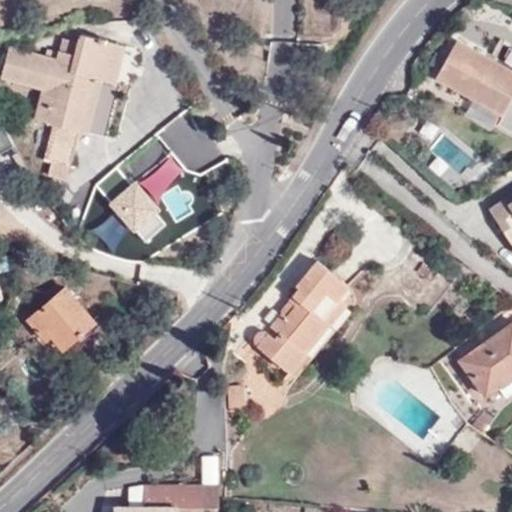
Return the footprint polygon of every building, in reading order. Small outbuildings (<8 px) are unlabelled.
[(54,126),(46,161),(69,167),(79,132),(106,138),(120,87),(114,85),(125,47),(79,34),(76,42),(62,39),(57,59),(11,47),(3,82),(43,94),(35,120),(54,126)] [(511,71),(456,41),(436,80),(501,115),(499,120),(511,127),(511,126),(511,71)] [(0,151),(14,145),(0,117),(0,151)] [(511,191),(490,206),(511,238),(511,191)] [(286,315),(281,312),(271,324),(280,331),(275,337),(269,330),(265,329),(258,330),(254,334),(255,341),(291,371),(347,303),(340,297),(350,285),(317,258),(297,283),(300,286),(289,298),(291,299),(295,303),(286,315)] [(63,348),(96,320),(64,285),(26,317),(45,338),(50,334),(63,348)] [(291,299),(281,312),(286,315),(295,303),(291,299)] [(483,395),(511,375),(511,319),(457,358),(483,395)] [(243,413),(241,385),(227,386),(229,410),(243,413)] [(115,511),(202,511),(203,506),(220,506),(219,485),(147,485),(147,506),(116,507),(115,511)]
